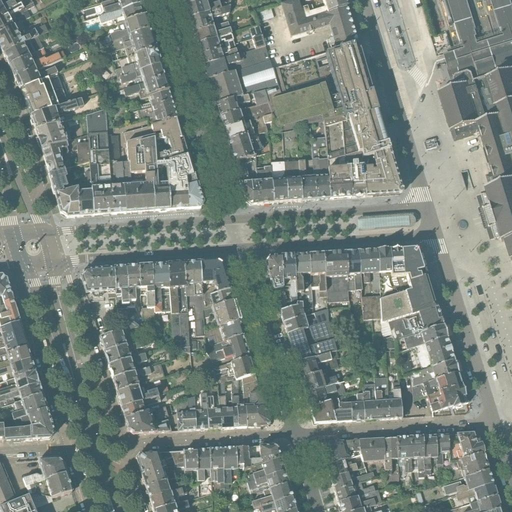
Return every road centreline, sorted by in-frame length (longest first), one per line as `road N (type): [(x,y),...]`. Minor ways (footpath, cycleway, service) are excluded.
road 1 (residential): [(229,220),(160,0)]
road 2 (residential): [(426,206),(364,0)]
road 3 (residential): [(295,435),(494,422)]
road 4 (residential): [(119,444),(66,271),(50,262)]
road 5 (residential): [(426,206),(229,220)]
road 6 (residential): [(238,248),(434,235)]
road 7 (residential): [(494,422),(434,235)]
road 8 (residential): [(25,264),(16,275),(71,448)]
road 9 (residential): [(295,435),(238,248)]
road 10 (residential): [(50,262),(238,248)]
road 11 (residential): [(229,220),(42,232)]
road 12 (residential): [(119,444),(295,435)]
road 13 (tertiary): [(114,511),(72,372)]
road 14 (residential): [(29,202),(38,183),(0,78)]
